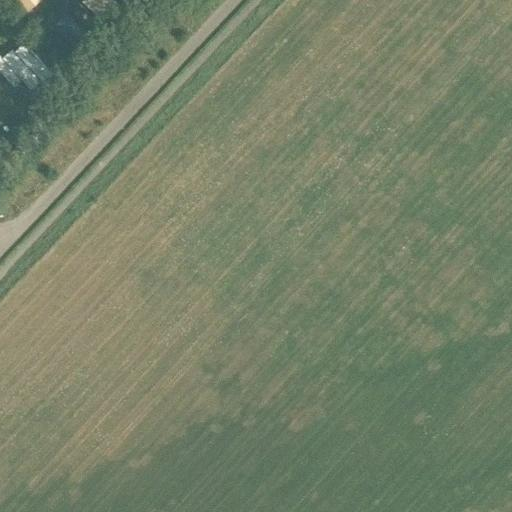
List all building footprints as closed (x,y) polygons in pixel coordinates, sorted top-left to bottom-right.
[(12,0),(28,16),(44,0),(12,0)] [(107,25),(123,8),(114,0),(86,0),(83,3),(107,25)] [(72,45),(81,53),(92,40),(83,32),(81,33),(70,23),(62,33),(73,43),(72,45)] [(21,81),(22,82),(31,92),(40,84),(45,88),(55,78),(25,46),(15,55),(12,53),(3,61),(21,81)] [(9,120),(0,130),(17,147),(27,137),(9,120)] [(6,147),(0,154),(0,164),(3,167),(15,155),(6,147)]
